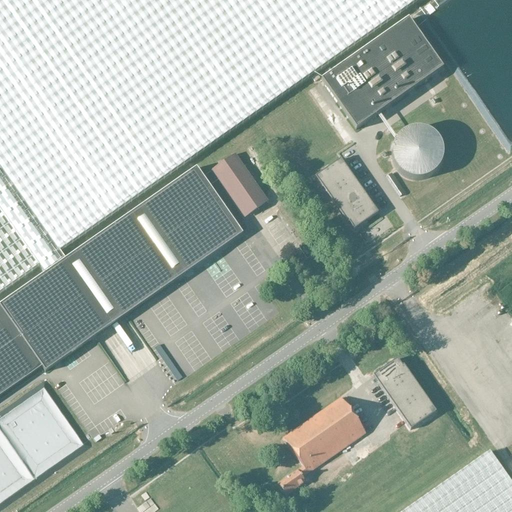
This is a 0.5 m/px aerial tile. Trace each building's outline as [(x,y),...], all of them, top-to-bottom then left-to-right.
[(0,0),(0,294),(39,267),(44,275),(0,306),(0,397),(41,368),(45,373),(241,234),(209,189),(202,179),(195,170),(65,261),(59,253),(419,0),(0,0)] [(321,82),(356,131),(442,70),(408,21),(321,82)] [(410,180),(414,181),(418,181),(423,181),(427,179),(431,177),(434,174),(437,171),(440,167),(441,163),(442,159),(442,155),(442,150),(440,146),(438,142),(436,139),(433,136),(429,133),(425,131),(421,130),(416,130),(412,131),(407,132),(403,134),(400,136),(397,140),(394,143),(393,147),(391,151),(391,156),(391,160),(393,165),(394,169),(397,172),(400,175),(404,178),(410,180)] [(236,155),(202,179),(209,189),(219,182),(245,219),(269,203),(236,155)] [(340,161),(314,178),(352,232),(378,215),(340,161)] [(397,360),(372,377),(410,431),(435,413),(403,367),(402,368),(397,360)] [(115,361),(111,364),(126,386),(131,383),(115,361)] [(278,485),(286,497),(306,484),(302,479),(366,434),(342,399),(284,439),(304,467),(278,485)] [(511,511),(511,485),(489,453),(404,511),(511,511)]
